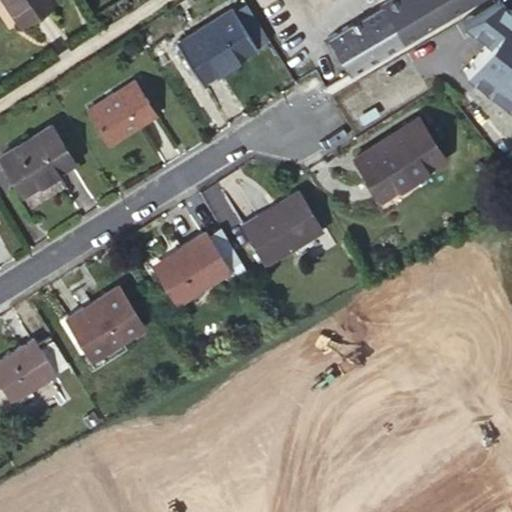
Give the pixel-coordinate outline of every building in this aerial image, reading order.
[(1,0),(19,25),(52,2),(51,0),(1,0)] [(267,40),(242,0),(239,0),(231,6),(256,47),(267,40)] [(348,74),(474,0),(389,0),(327,38),(348,74)] [(511,11),(497,0),(492,0),(459,19),(487,40),(463,72),(511,109),(511,11)] [(256,47),(231,6),(175,41),(199,81),(256,47)] [(107,140),(153,113),(132,80),(86,108),(107,140)] [(370,170),(385,195),(442,157),(415,116),(352,157),(364,175),(370,170)] [(0,160),(20,192),(74,160),(50,122),(0,152),(0,160)] [(379,198),(385,195),(370,170),(364,175),(379,198)] [(294,189),(276,201),(279,205),(257,218),(253,213),(240,222),(263,261),(319,228),(294,189)] [(279,205),(276,201),(253,213),(257,218),(279,205)] [(175,301),(228,268),(204,231),(170,251),(172,254),(153,266),(175,301)] [(90,358),(143,324),(116,282),(64,316),(90,358)] [(51,333),(36,342),(54,370),(68,361),(51,333)] [(0,385),(8,400),(54,370),(36,342),(33,337),(0,357),(0,385)]
